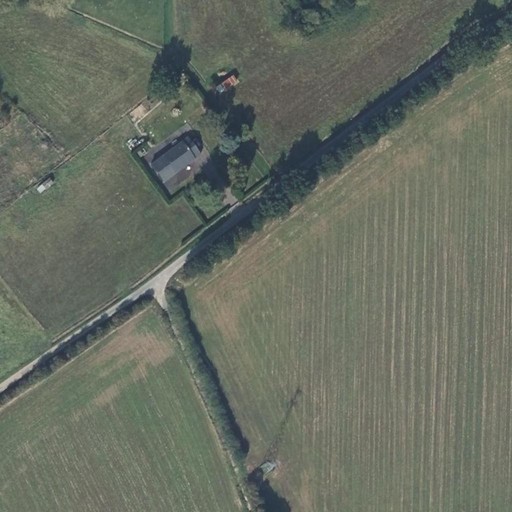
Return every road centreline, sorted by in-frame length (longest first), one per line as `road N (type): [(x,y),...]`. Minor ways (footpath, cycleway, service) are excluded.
road 1 (unclassified): [(511,17),(0,388)]
road 2 (track): [(154,282),(252,511)]
